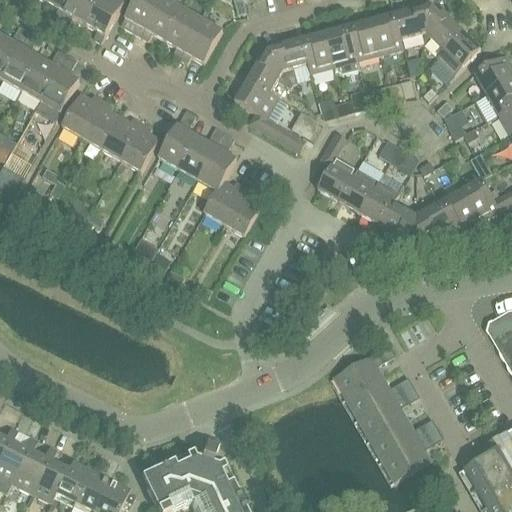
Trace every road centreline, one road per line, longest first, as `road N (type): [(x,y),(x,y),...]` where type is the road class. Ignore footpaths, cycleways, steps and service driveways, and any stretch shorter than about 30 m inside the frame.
road 1 (residential): [(467,511),(454,491),(460,447),(408,363),(469,329)]
road 2 (residential): [(201,102),(140,67),(119,75),(0,7)]
road 3 (unclassified): [(209,406),(135,431),(14,374)]
road 4 (residential): [(257,388),(242,314),(300,214)]
road 5 (unclassified): [(449,289),(369,305),(291,374)]
road 6 (residential): [(201,102),(245,29),(330,7)]
road 7 (residential): [(305,175),(331,131),(409,116),(433,141)]
road 8 (residential): [(305,175),(205,116),(201,102)]
